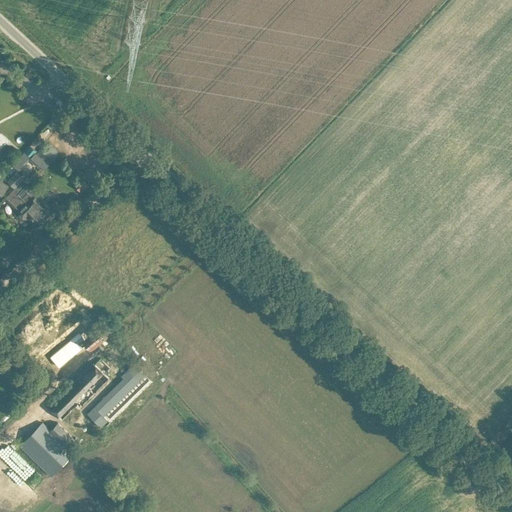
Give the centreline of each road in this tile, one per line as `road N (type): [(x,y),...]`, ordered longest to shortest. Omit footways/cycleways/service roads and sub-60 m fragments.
road 1 (unclassified): [(511,496),(140,152)]
road 2 (unclassified): [(140,152),(0,20)]
road 3 (unclassified): [(0,281),(140,152)]
